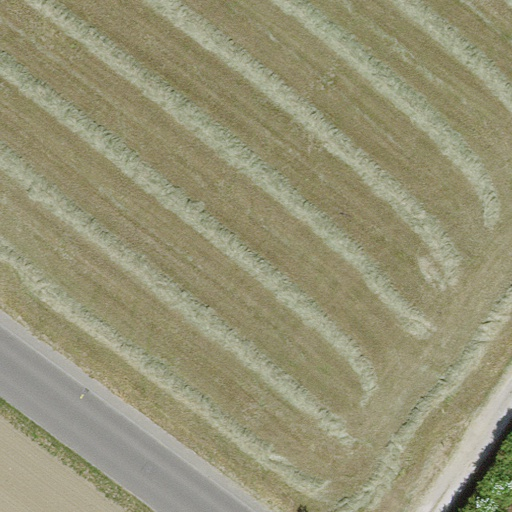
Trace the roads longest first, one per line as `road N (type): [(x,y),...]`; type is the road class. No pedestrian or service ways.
road 1 (unclassified): [(0,358),(210,511)]
road 2 (track): [(438,511),(511,393)]
